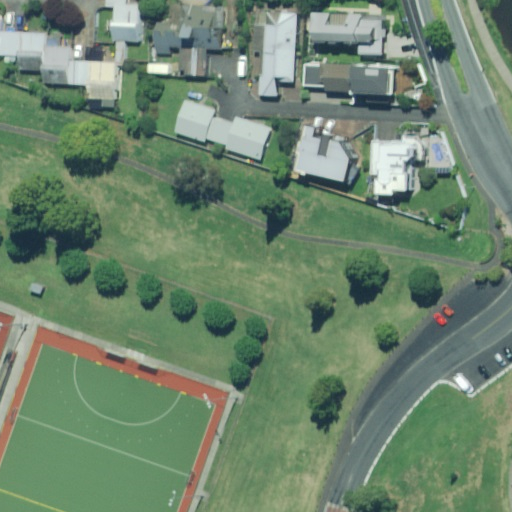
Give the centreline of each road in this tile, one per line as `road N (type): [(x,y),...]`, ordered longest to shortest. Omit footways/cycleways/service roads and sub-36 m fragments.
road 1 (unclassified): [(341,511),(411,390),(511,302)]
road 2 (unclassified): [(479,118),(457,104),(422,0)]
road 3 (unclassified): [(448,0),(479,88),(479,118)]
